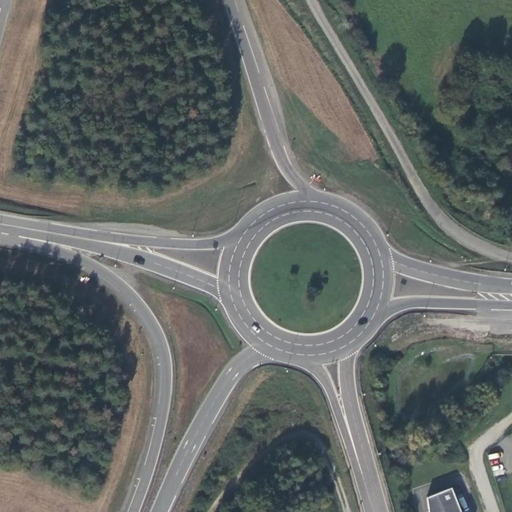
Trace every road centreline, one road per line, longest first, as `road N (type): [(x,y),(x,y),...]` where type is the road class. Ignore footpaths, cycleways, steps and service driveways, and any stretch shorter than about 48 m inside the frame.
road 1 (trunk): [(11,234),(106,273),(160,340),(164,403),(133,511)]
road 2 (unclassified): [(511,256),(463,237),(433,209),(311,0)]
road 3 (primary): [(241,236),(157,243),(0,219)]
road 4 (primary): [(11,234),(133,256),(231,297)]
road 5 (trunk): [(320,202),(282,160),(229,0)]
road 6 (trunk): [(158,511),(232,374),(274,348)]
road 7 (track): [(345,511),(322,450),(296,439),(269,451),(217,511)]
road 8 (primary): [(374,314),(406,303),(511,305)]
road 9 (primary): [(511,286),(443,276),(380,254)]
